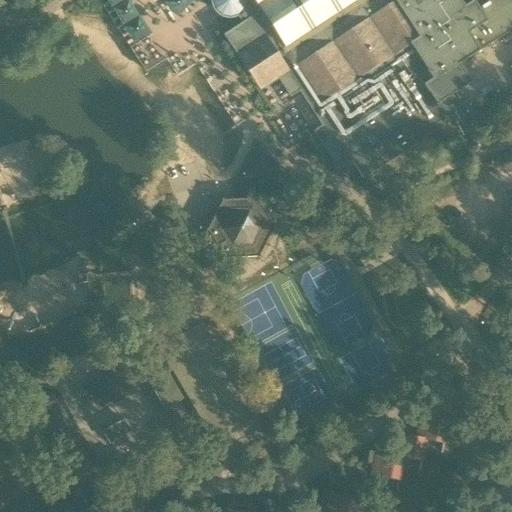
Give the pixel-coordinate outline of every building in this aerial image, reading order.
[(313,133),(337,170),(351,161),(363,179),(459,117),(447,99),(470,84),(458,65),(511,30),(511,0),(210,0),(210,1),(210,2),(210,3),(211,3),(211,4),(211,5),(211,6),(211,7),(212,8),(212,9),(213,10),(213,11),(214,12),(214,13),(215,13),(215,14),(216,15),(217,15),(217,16),(218,16),(219,17),(220,17),(221,18),(222,18),(223,19),(224,19),(225,19),(226,19),(227,19),(228,20),(229,20),(230,19),(231,19),(232,19),(233,19),(234,19),(234,18),(235,18),(236,18),(237,17),(241,24),(233,29),(233,30),(224,36),(248,73),(260,92),(278,80),(290,97),(313,133)] [(405,183),(400,176),(393,180),(396,184),(398,188),(405,183)] [(257,199),(222,202),(194,257),(199,265),(207,261),(214,272),(238,270),(237,259),(259,256),(273,229),(274,226),(271,223),(281,216),(270,199),(260,206),(257,199)] [(413,415),(411,424),(418,426),(416,437),(415,438),(424,440),(424,441),(425,441),(443,444),(449,411),(440,409),(438,420),(413,415)] [(237,464),(242,472),(273,453),(269,445),(264,447),(255,432),(232,446),(241,461),(237,464)] [(415,438),(416,437),(391,432),(389,444),(395,445),(393,457),(402,459),(421,462),(425,441),(424,441),(424,440),(415,438)] [(0,509),(29,493),(21,479),(38,469),(18,434),(0,444),(0,509)] [(369,452),(367,465),(373,466),(371,477),(398,482),(402,459),(393,457),(393,456),(369,452)] [(326,505),(325,511),(353,511),(358,488),(349,486),(347,496),(323,491),(320,504),(326,505)]
